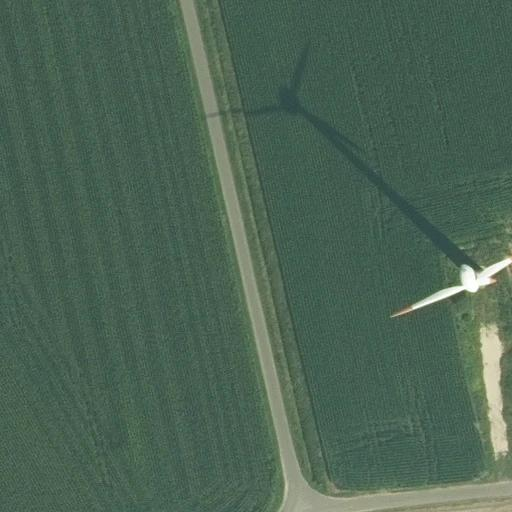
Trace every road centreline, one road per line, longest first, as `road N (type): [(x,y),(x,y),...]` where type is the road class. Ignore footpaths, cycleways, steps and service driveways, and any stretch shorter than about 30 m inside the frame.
road 1 (unclassified): [(187,0),(304,511)]
road 2 (track): [(497,492),(489,286)]
road 3 (unclassified): [(321,511),(511,490)]
